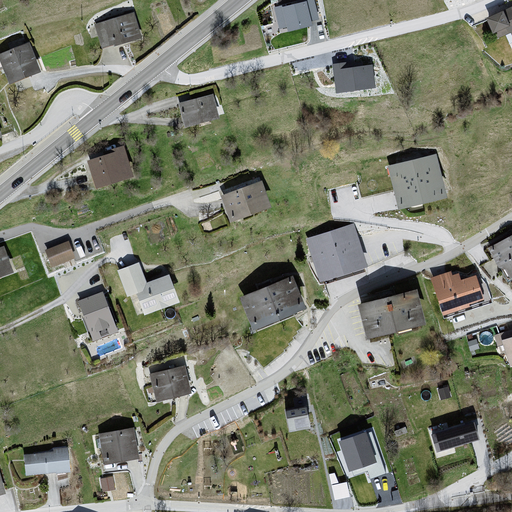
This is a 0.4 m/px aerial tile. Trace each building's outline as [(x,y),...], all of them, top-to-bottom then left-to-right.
[(501,27),(510,47),(511,45),(511,5),(483,18),(489,32),(501,27)] [(309,6),(270,16),(276,38),(314,29),(309,6)] [(129,16),(92,28),(100,52),(137,40),(129,16)] [(22,43),(0,51),(0,73),(5,85),(34,73),(22,43)] [(332,64),(336,93),(375,87),(372,65),(347,68),(347,62),(332,64)] [(176,110),(182,133),(216,124),(210,101),(176,110)] [(84,166),(91,194),(126,185),(119,157),(84,166)] [(390,176),(399,213),(439,204),(431,167),(390,176)] [(220,204),(228,229),(266,217),(258,192),(220,204)] [(511,236),(487,249),(503,278),(511,272),(511,236)] [(309,256),(319,293),(361,281),(351,244),(309,256)] [(38,257),(45,274),(69,265),(62,247),(38,257)] [(0,278),(8,275),(0,254),(0,278)] [(426,283),(435,307),(473,293),(465,269),(426,283)] [(118,278),(135,326),(175,311),(165,283),(142,291),(135,272),(118,278)] [(240,309),(253,341),(302,323),(290,290),(240,309)] [(355,308),(366,343),(418,326),(407,291),(355,308)] [(76,312),(89,348),(113,340),(100,303),(76,312)] [(511,332),(492,339),(500,366),(511,362),(511,332)] [(154,416),(188,409),(181,378),(148,385),(154,416)] [(306,406),(285,410),(289,431),(310,428),(306,406)] [(428,438),(436,459),(474,444),(466,424),(428,438)] [(366,432),(339,442),(350,471),(377,462),(366,432)] [(98,444),(103,473),(134,469),(130,439),(98,444)] [(23,460),(24,480),(63,478),(62,457),(23,460)] [(102,476),(103,489),(116,488),(114,475),(102,476)] [(332,482),(334,497),(350,495),(348,481),(332,482)]
